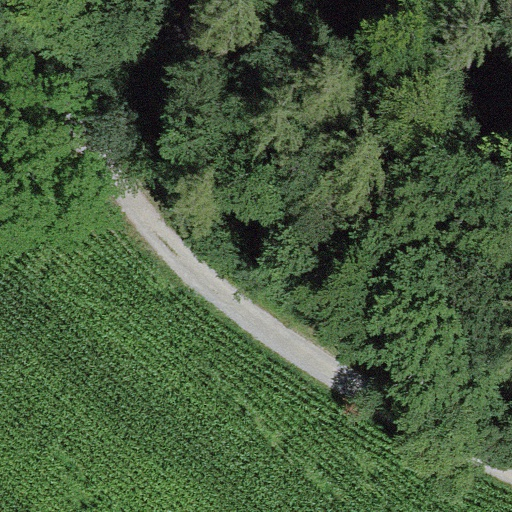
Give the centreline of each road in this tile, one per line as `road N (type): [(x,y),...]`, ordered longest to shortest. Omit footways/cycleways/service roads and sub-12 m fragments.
road 1 (track): [(76,125),(156,237),(334,387),(511,463)]
road 2 (track): [(76,125),(223,0)]
